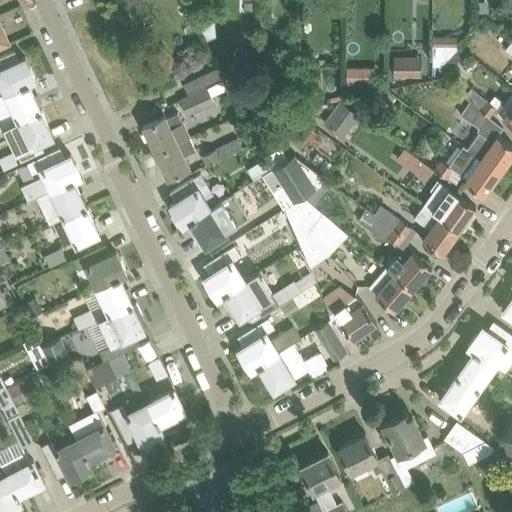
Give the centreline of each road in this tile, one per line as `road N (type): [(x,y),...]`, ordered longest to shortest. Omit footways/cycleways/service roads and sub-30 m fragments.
road 1 (residential): [(241,433),(43,0)]
road 2 (residential): [(241,433),(428,333),(511,221)]
road 3 (residential): [(88,511),(241,433)]
